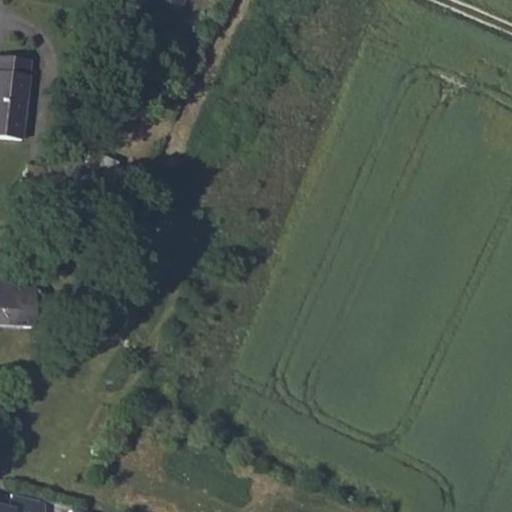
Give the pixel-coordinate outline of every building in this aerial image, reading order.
[(157,0),(153,9),(179,21),(188,0),(197,0),(199,1),(199,0),(157,0)] [(0,131),(8,133),(20,55),(9,53),(3,52),(0,51),(0,131)] [(82,217),(92,200),(69,187),(59,204),(82,217)] [(32,289),(0,281),(0,297),(31,299),(32,289)] [(0,326),(28,329),(31,299),(0,297),(0,326)] [(0,505),(0,511),(45,511),(46,505),(13,493),(12,509),(0,505)]
